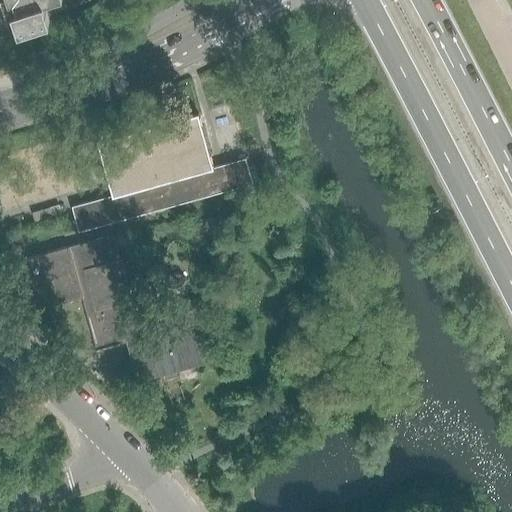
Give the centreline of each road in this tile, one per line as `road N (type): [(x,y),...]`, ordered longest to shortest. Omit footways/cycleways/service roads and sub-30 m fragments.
road 1 (trunk): [(368,11),(511,290)]
road 2 (tertiary): [(0,119),(142,67),(255,7)]
road 3 (tertiary): [(198,0),(0,99)]
road 4 (trunk): [(511,170),(423,0)]
road 5 (tertiary): [(117,445),(0,327)]
road 6 (residential): [(117,445),(72,481),(0,501)]
